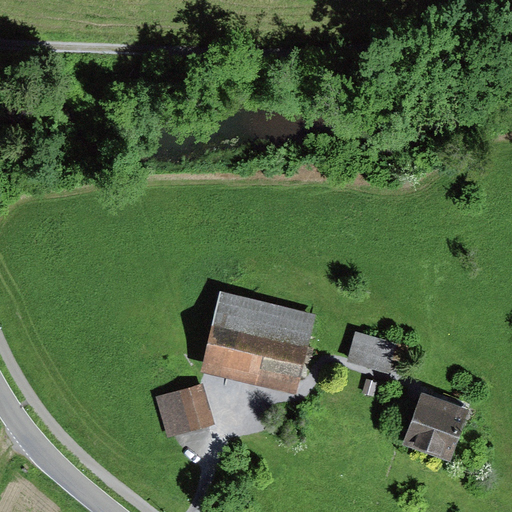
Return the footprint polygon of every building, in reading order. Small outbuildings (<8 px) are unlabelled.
[(316,313),(220,289),(201,368),(297,392),(316,313)] [(356,330),(347,359),(399,375),(408,346),(356,330)] [(378,382),(367,378),(362,392),(374,395),(378,382)] [(157,396),(170,437),(216,422),(203,382),(157,396)] [(467,405),(420,389),(402,439),(450,456),(467,405)]
